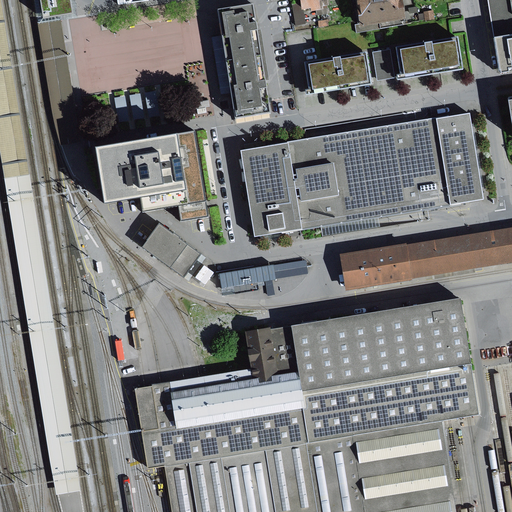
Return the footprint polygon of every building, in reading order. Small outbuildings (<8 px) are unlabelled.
[(6,27),(1,0),(0,0),(0,151),(56,495),(80,491),(26,161),(6,27)] [(75,0),(69,0),(72,13),(43,18),(40,0),(33,0),(38,25),(62,21),(79,18),(75,0)] [(40,0),(43,18),(53,16),(72,13),(69,0),(40,0)] [(302,11),(300,0),(290,0),(295,26),(304,25),(302,11)] [(327,0),(300,0),(302,11),(310,10),(311,12),(324,10),(323,7),(328,6),(327,0)] [(353,0),(358,23),(354,24),(356,33),(403,25),(402,20),(406,19),(402,0),(353,0)] [(511,0),(488,0),(496,41),(511,38),(511,0)] [(223,36),(227,62),(263,56),(255,5),(219,11),(223,36)] [(433,11),(424,13),(425,21),(434,19),(433,11)] [(59,146),(80,142),(62,21),(38,25),(59,146)] [(227,62),(223,36),(211,37),(220,94),(232,92),(227,62)] [(459,38),(397,48),(402,80),(464,70),(459,38)] [(511,38),(496,41),(501,75),(510,74),(510,71),(511,70),(511,38)] [(389,50),(372,53),(377,81),(394,78),(389,50)] [(367,53),(305,63),(311,96),(373,86),(367,53)] [(272,114),(263,56),(227,62),(232,92),(236,119),(272,114)] [(149,118),(161,116),(157,92),(145,93),(149,118)] [(133,120),(145,119),(141,94),(129,96),(133,120)] [(118,122),(130,121),(126,96),(115,98),(118,122)] [(471,114),(241,151),(255,237),(322,227),(378,218),(484,201),(471,114)] [(131,143),(98,149),(107,203),(142,197),(145,213),(180,207),(182,222),(210,218),(204,178),(196,132),(172,136),(131,143)] [(378,218),(322,227),(323,236),(379,227),(379,222),(378,218)] [(173,234),(160,224),(143,249),(184,278),(202,254),(181,239),(182,238),(174,232),(173,234)] [(511,228),(408,245),(413,277),(511,261),(511,228)] [(413,277),(408,245),(341,256),(347,290),(414,279),(413,277)] [(206,257),(202,254),(184,278),(188,281),(206,257)] [(273,265),(219,274),(222,289),(276,280),(276,279),(308,274),(306,260),(273,266),(273,265)] [(163,468),(170,511),(455,511),(441,423),(450,421),(458,420),(468,418),(478,417),(459,300),(270,332),(275,365),(199,378),(184,381),(161,384),(151,386),(151,388),(145,389),(134,391),(147,470),(158,468),(163,468)]
